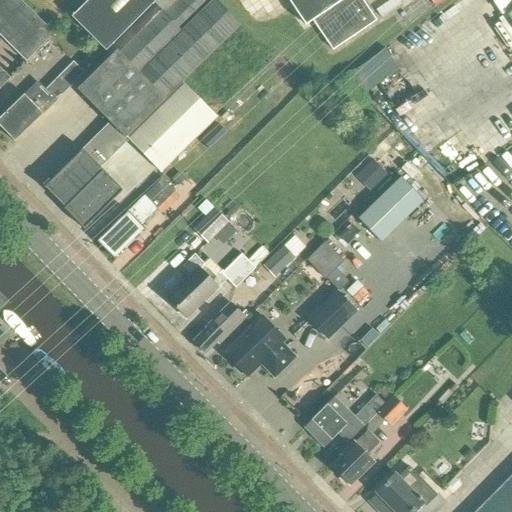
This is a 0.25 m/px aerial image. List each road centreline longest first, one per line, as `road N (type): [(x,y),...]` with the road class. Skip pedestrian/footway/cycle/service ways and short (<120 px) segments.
road 1 (secondary): [(300,511),(0,204)]
road 2 (unclassified): [(149,511),(0,360)]
